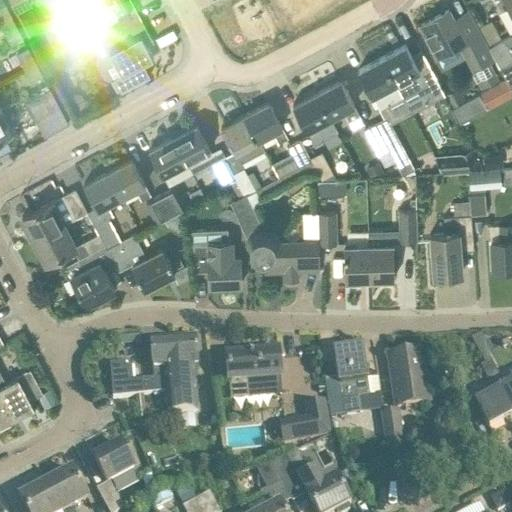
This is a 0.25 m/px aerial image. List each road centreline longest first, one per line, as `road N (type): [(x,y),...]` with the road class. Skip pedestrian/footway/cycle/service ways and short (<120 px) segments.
road 1 (residential): [(54,346),(141,316),(353,325),(511,318)]
road 2 (residential): [(0,186),(216,66)]
road 3 (residential): [(216,66),(259,71),(393,1)]
road 4 (residential): [(0,467),(68,430),(77,414),(54,346)]
